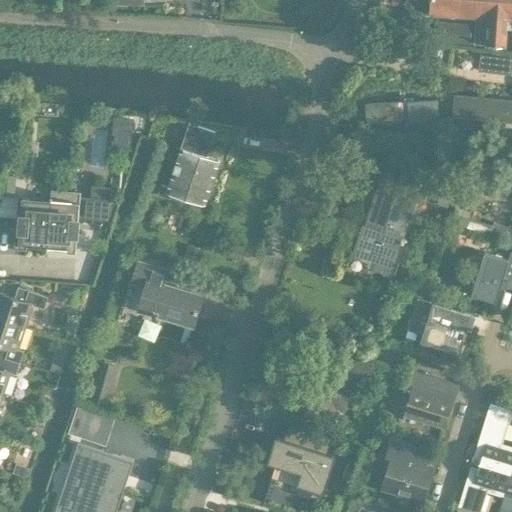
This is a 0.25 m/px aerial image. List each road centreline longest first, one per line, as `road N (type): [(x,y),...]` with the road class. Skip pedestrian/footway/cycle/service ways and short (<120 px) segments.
road 1 (unclassified): [(312,139),(327,87),(322,56),(283,43),(0,17)]
road 2 (residential): [(191,511),(312,139)]
road 3 (residential): [(511,358),(494,354),(484,365),(440,511)]
